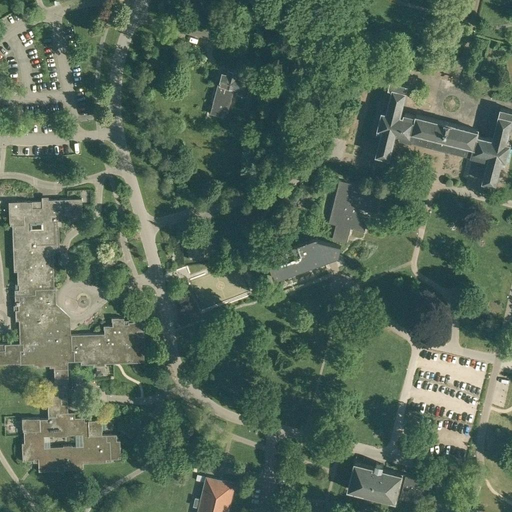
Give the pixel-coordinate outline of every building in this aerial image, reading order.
[(225,29),(231,18),(200,1),(192,17),(204,23),(206,19),(225,29)] [(233,90),(247,94),(251,95),(253,87),(249,86),(252,75),(243,73),(244,71),(239,70),(238,72),(228,69),(227,74),(223,72),(220,81),(219,81),(218,83),(210,113),(221,115),(222,110),(228,112),(233,90)] [(507,139),(511,118),(511,117),(511,110),(501,107),(493,138),(477,134),(478,129),(427,117),(416,114),(416,116),(404,113),(404,116),(400,115),(407,84),(391,80),(389,87),(392,88),(387,109),(385,109),(384,111),(382,110),(378,128),(377,130),(382,131),(376,153),(389,157),(395,132),(401,133),(400,136),(441,147),(450,149),(468,153),(471,154),(481,157),(488,158),(482,180),(496,183),(501,161),(505,162),(506,159),(506,160),(510,142),(508,142),(509,140),(507,139)] [(377,211),(382,190),(374,188),(339,179),(329,222),(336,224),(332,237),(347,241),(350,227),(364,231),(368,216),(356,213),(358,207),(377,211)] [(0,362),(19,362),(19,363),(33,362),(33,364),(37,364),(37,366),(44,365),(44,364),(49,364),(49,366),(53,366),(54,381),(46,382),(48,417),(39,418),(39,417),(22,417),(22,430),(23,430),(24,441),(21,441),(22,459),(33,459),(33,461),(38,461),(38,470),(64,469),(64,468),(82,467),(82,462),(110,461),(110,458),(120,458),(119,439),(116,439),(116,433),(101,434),(101,419),(84,419),(84,416),(74,417),(74,411),(67,411),(66,380),(68,380),(67,361),(80,360),(80,363),(93,363),(93,365),(104,364),(104,362),(144,361),(143,353),(146,353),(146,349),(144,349),(144,335),(142,335),(141,320),(128,321),(128,319),(123,320),(123,317),(111,317),(112,325),(103,325),(103,332),(76,333),(69,334),(65,331),(69,325),(60,315),(58,317),(52,313),(54,311),(51,307),(54,302),(50,299),(54,294),(50,290),(50,288),(55,288),(55,287),(53,287),(52,253),(54,253),(53,247),(59,247),(58,220),(69,220),(69,221),(73,221),(73,218),(82,218),(81,197),(41,199),(41,200),(8,201),(9,224),(12,224),(13,270),(16,270),(17,283),(15,283),(15,288),(14,288),(15,319),(18,319),(19,342),(0,342),(0,362)] [(338,255),(340,245),(331,243),(317,239),(317,238),(316,237),(267,255),(275,278),(325,260),(338,255)] [(189,259),(204,257),(202,241),(194,242),(194,244),(187,245),(189,259)] [(106,370),(105,374),(100,374),(100,382),(115,382),(115,370),(106,370)] [(420,501),(426,479),(382,468),(383,464),(376,462),(375,466),(355,461),(348,488),(395,500),(396,495),(420,501)] [(199,506),(197,511),(228,511),(235,482),(206,475),(201,498),(196,497),(194,505),(199,506)] [(304,511),(299,511),(301,504),(294,502),(292,510),(275,506),(273,511),(304,511)]
